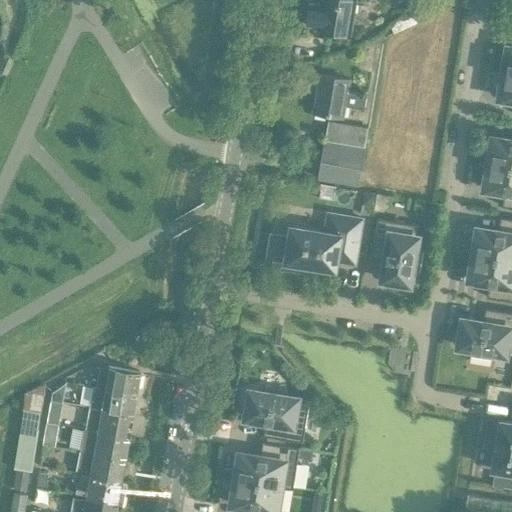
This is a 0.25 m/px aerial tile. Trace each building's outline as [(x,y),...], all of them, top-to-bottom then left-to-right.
[(351,35),(356,0),(323,0),(323,5),(311,3),(307,26),(320,28),(320,30),(351,35)] [(499,71),(511,73),(511,46),(508,46),(506,58),(502,57),(499,71)] [(511,73),(499,71),(497,85),(502,85),(500,97),(511,99),(511,73)] [(345,118),(347,106),(365,109),(367,94),(349,92),(351,80),(321,75),(315,113),(345,118)] [(319,178),(359,185),(368,127),(329,120),(319,178)] [(484,162),(511,166),(511,139),(493,137),(491,149),(487,148),(484,162)] [(511,166),(484,162),(482,175),(487,176),(485,188),(504,191),(502,206),(511,207),(511,166)] [(355,263),(362,218),(328,213),(325,232),(292,227),(291,237),(272,233),(266,265),(306,271),(307,263),(334,267),(336,260),(355,263)] [(470,252),(511,259),(511,218),(500,216),(498,231),(478,228),(476,240),(472,239),(470,252)] [(407,283),(410,283),(413,270),(419,271),(422,251),(416,250),(420,224),(378,217),(371,257),(386,259),(383,279),(394,281),(394,285),(406,287),(407,283)] [(511,259),(470,252),(467,266),(472,267),(470,279),(490,282),(487,297),(511,300),(511,259)] [(459,346),(472,348),(471,355),(492,358),(493,352),(511,354),(511,311),(486,307),(483,322),(463,318),(461,330),(457,329),(455,342),(459,343),(459,346)] [(105,388),(135,394),(139,372),(107,366),(99,367),(95,386),(105,388)] [(52,391),(51,401),(62,402),(65,382),(52,391)] [(23,396),(22,407),(40,410),(44,383),(24,393),(23,396)] [(131,415),(135,394),(105,388),(95,386),(92,386),(88,408),(131,415)] [(303,442),(310,399),(284,395),(285,389),(265,386),(264,392),(250,390),(250,393),(245,392),(243,405),(248,406),(246,418),(266,421),(263,435),(303,442)] [(48,400),(45,422),(59,424),(62,402),(51,401),(48,400)] [(22,407),(20,423),(37,426),(40,410),(22,407)] [(88,408),(84,429),(127,437),(131,415),(88,408)] [(511,421),(501,419),(493,469),(495,469),(493,485),(511,487),(511,421)] [(37,426),(20,423),(17,440),(34,443),(37,426)] [(124,458),(127,437),(84,429),(82,443),(94,445),(93,453),(124,458)] [(34,443),(17,440),(12,468),(16,469),(16,468),(28,470),(30,470),(34,443)] [(232,477),(293,488),(300,447),(262,441),(260,456),(240,453),(238,465),(234,464),(232,477)] [(120,480),(124,458),(93,453),(93,454),(80,452),(77,470),(89,472),(89,474),(120,480)] [(16,468),(16,469),(13,488),(25,490),(28,470),(16,468)] [(47,474),(38,473),(36,485),(45,487),(47,474)] [(89,474),(85,496),(116,501),(120,480),(89,474)] [(232,477),(229,491),(234,492),(232,504),(252,507),(250,511),(277,511),(281,486),(293,488),(232,477)] [(23,511),(26,495),(12,493),(9,511),(10,511),(23,511)] [(114,511),(116,501),(85,496),(84,500),(72,498),(69,511),(114,511)]
